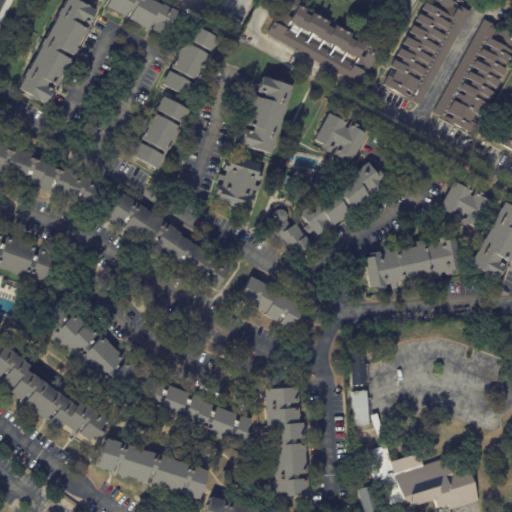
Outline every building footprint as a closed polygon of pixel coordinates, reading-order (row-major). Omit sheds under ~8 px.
[(62,0),(75,0),(94,11),(84,30),(85,30),(82,36),(80,35),(73,47),(75,48),(72,54),(71,53),(67,60),(69,61),(53,89),(51,87),(42,104),(13,88),(20,76),(20,75),(23,68),(24,69),(37,45),(36,44),(40,38),(41,38),(54,14),(53,13),(56,7),(58,8),(62,0)] [(148,28),(145,26),(144,27),(125,17),(126,14),(122,12),(121,15),(102,4),(102,3),(97,0),(152,0),(158,3),(159,2),(175,10),(165,28),(160,26),(157,33),(148,28)] [(378,51),(365,75),(360,72),(354,83),(265,35),(281,6),(284,0),(292,0),(296,2),(294,5),(303,10),(301,14),(307,17),(308,13),(325,23),(323,26),(330,29),(332,26),(349,35),(347,39),(353,42),(355,38),(363,43),(361,47),(366,50),(369,44),(379,50),(378,51)] [(468,12),(418,106),(378,84),(384,73),(387,75),(390,70),(384,67),(388,60),(394,63),(396,59),(390,55),(394,48),(400,51),(402,47),(397,44),(400,37),(406,40),(409,35),(403,32),(407,25),(413,28),(415,24),(409,21),(413,14),(419,17),(422,12),(416,9),(420,3),(424,5),(426,0),(449,0),(453,2),(452,3),(468,12)] [(400,0),(396,9),(379,0),(400,0)] [(499,26),(511,33),(511,53),(508,51),(507,53),(511,56),(511,58),(508,65),(502,62),(501,64),(507,68),(502,77),(495,74),(494,76),(500,79),(495,88),(490,85),(488,88),(494,91),(489,100),(484,97),(482,99),(488,103),(481,116),(475,113),(472,117),(476,119),(469,132),(432,112),(484,17),(499,26)] [(191,24),(217,39),(184,97),(158,83),(169,64),(167,63),(170,59),(171,59),(178,48),(176,47),(178,42),(180,43),(191,24)] [(289,86),(269,155),(239,146),(251,105),(250,105),(252,98),(253,98),(259,77),(289,86)] [(163,152),(153,170),(127,155),(138,136),(136,135),(139,131),(140,132),(147,120),(145,119),(147,114),(149,115),(160,96),(186,111),(163,152)] [(511,152),(491,141),(506,113),(504,112),(508,106),(511,108),(511,102),(510,101),(511,97),(511,152)] [(325,114),(334,119),(336,115),(355,126),(353,129),(364,135),(349,162),(341,157),(339,160),(330,155),(332,152),(331,152),(332,150),(333,150),(334,147),(332,146),(327,153),(318,148),(320,145),(311,140),(325,114)] [(0,174),(0,144),(25,153),(24,157),(88,179),(78,207),(46,195),(47,192),(43,191),(42,194),(31,190),(33,186),(0,174)] [(258,188),(259,188),(258,193),(251,191),(250,196),(253,197),(250,206),(247,205),(246,211),(217,203),(219,194),(214,192),(222,162),(225,163),(227,157),(258,165),(257,172),(260,173),(258,182),(254,181),(253,187),(258,188)] [(363,165),(379,187),(345,212),(347,214),(329,228),(325,223),(321,226),(324,230),(315,237),(311,231),(305,235),(300,229),(304,226),(296,215),(363,165)] [(449,183),(457,187),(459,184),(469,189),(465,195),(468,197),(469,197),(468,196),(471,190),(478,194),(477,197),(484,201),(468,231),(454,223),(458,216),(455,214),(452,220),(434,211),(449,183)] [(204,283),(207,279),(203,276),(201,280),(179,265),(181,262),(178,260),(175,263),(164,255),(162,259),(151,251),(151,250),(149,249),(153,244),(149,241),(145,246),(120,228),(123,225),(119,222),(116,227),(102,217),(119,192),(179,234),(178,235),(228,271),(219,283),(220,284),(215,291),(204,283)] [(511,248),(508,255),(510,256),(506,264),(496,259),(494,263),(503,267),(500,272),(499,271),(494,280),(467,266),(500,203),(511,209),(511,248)] [(286,224),(288,227),(293,224),(301,238),(303,237),(309,247),(291,258),(280,241),(276,244),(267,230),(273,226),(271,221),(271,219),(269,220),(268,217),(272,217),(272,212),(276,210),(280,210),(283,212),(285,215),(285,219),(284,220),(286,224)] [(0,246),(4,236),(34,248),(29,263),(33,264),(38,248),(61,256),(49,289),(0,269),(0,246)] [(359,260),(365,258),(364,255),(380,252),(379,250),(384,249),(385,253),(390,252),(389,248),(397,246),(398,250),(411,247),(410,243),(418,241),(419,246),(425,245),(423,239),(429,238),(431,243),(435,242),(434,239),(440,238),(441,242),(451,239),(458,270),(452,271),(453,275),(443,277),(442,272),(438,273),(440,279),(433,281),(431,274),(382,286),(383,289),(376,291),(375,287),(366,289),(359,260)] [(253,308),(252,307),(255,303),(251,301),(249,306),(236,299),(247,277),(275,292),(274,295),(301,309),(290,331),(278,324),(280,321),(276,319),(274,322),(262,316),(264,313),(253,308)] [(33,321),(56,298),(67,310),(60,317),(63,321),(71,313),(83,324),(85,322),(95,332),(89,339),(92,343),(99,336),(121,358),(114,365),(117,368),(124,361),(135,373),(112,396),(62,346),(60,348),(33,321)] [(3,346),(28,365),(24,370),(29,373),(29,372),(35,377),(35,378),(53,392),(54,391),(74,405),(78,400),(104,419),(96,430),(100,433),(95,439),(91,436),(88,441),(77,433),(80,429),(76,427),(73,431),(63,423),(59,429),(47,420),(51,414),(48,412),(43,418),(35,412),(35,411),(31,409),(31,410),(21,403),(25,398),(21,395),(18,399),(8,392),(9,390),(0,382),(0,380),(1,379),(0,378),(0,347),(2,345),(3,346)] [(363,356),(365,385),(351,386),(348,351),(362,350),(363,356)] [(245,447),(141,404),(151,379),(162,384),(160,390),(163,391),(165,386),(186,394),(184,400),(187,401),(190,395),(211,403),(208,410),(211,411),(213,406),(234,415),(233,420),(236,421),(238,417),(249,421),(244,434),(249,436),(245,447)] [(272,496),(265,413),(262,413),(260,390),(293,387),(294,403),(285,403),(285,408),(296,407),(297,423),(300,423),(301,438),(291,439),(291,444),(301,443),(303,474),(293,474),(293,479),(304,478),(305,487),(304,487),(304,494),(272,496)] [(365,403),(367,425),(353,426),(350,392),(365,391),(365,403)] [(377,419),(384,437),(382,437),(391,462),(417,453),(422,466),(434,463),(439,477),(467,468),(478,501),(450,511),(448,506),(436,510),(433,501),(400,511),(397,503),(390,506),(382,484),(373,491),(372,487),(381,479),(380,479),(374,481),(364,453),(380,447),(370,416),(376,414),(377,419)] [(107,440),(109,441),(109,439),(178,463),(178,462),(198,469),(197,470),(205,472),(196,499),(194,499),(193,500),(189,498),(189,497),(180,494),(181,491),(178,489),(176,493),(145,483),(147,478),(143,477),(142,482),(141,481),(140,483),(133,480),(133,479),(112,472),(114,467),(110,466),(108,471),(100,468),(100,470),(96,468),(96,467),(92,466),(101,438),(107,440)] [(360,511),(355,491),(367,488),(373,511),(360,511)] [(234,504),(261,511),(203,511),(208,496),(234,504)]
